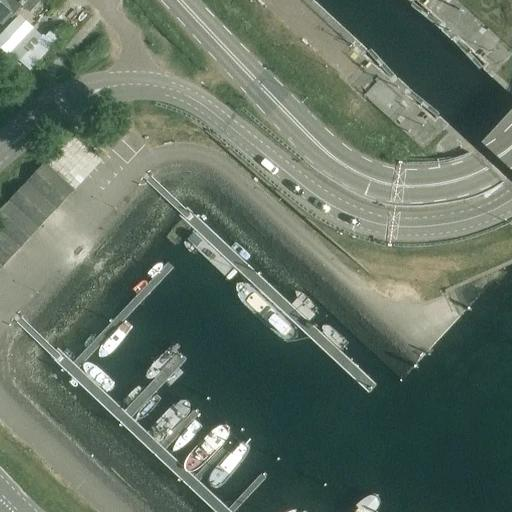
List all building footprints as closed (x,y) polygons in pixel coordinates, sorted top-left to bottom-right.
[(0,0),(0,3),(14,15),(22,6),(30,13),(39,3),(36,0),(0,0)] [(41,37),(32,28),(23,20),(17,26),(14,23),(6,31),(18,43),(27,52),(41,37)] [(364,97),(393,124),(406,110),(400,104),(403,100),(378,77),(374,81),(377,83),(364,97)] [(37,173),(66,200),(75,190),(46,163),(37,173)] [(78,184),(90,172),(83,165),(71,177),(78,184)] [(57,210),(66,200),(37,173),(28,183),(57,210)] [(48,219),(57,210),(28,183),(19,192),(48,219)] [(39,229),(48,219),(19,192),(10,202),(39,229)] [(30,239),(39,229),(10,202),(1,212),(30,239)] [(0,228),(21,248),(30,239),(1,212),(0,212),(0,228)] [(0,247),(12,258),(21,248),(0,228),(0,247)] [(0,265),(3,268),(12,258),(0,247),(0,265)] [(37,300),(47,284),(37,278),(27,294),(37,300)]
